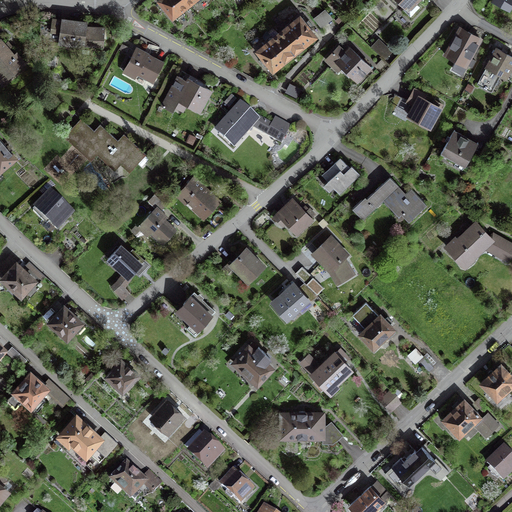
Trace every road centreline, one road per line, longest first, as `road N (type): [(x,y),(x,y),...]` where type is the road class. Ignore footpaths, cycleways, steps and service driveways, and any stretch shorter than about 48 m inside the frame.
road 1 (residential): [(113,325),(334,135)]
road 2 (residential): [(314,511),(113,325)]
road 3 (residential): [(511,324),(317,511)]
road 4 (residential): [(113,7),(334,135)]
road 5 (residential): [(334,135),(455,9)]
road 6 (residential): [(113,325),(0,220)]
